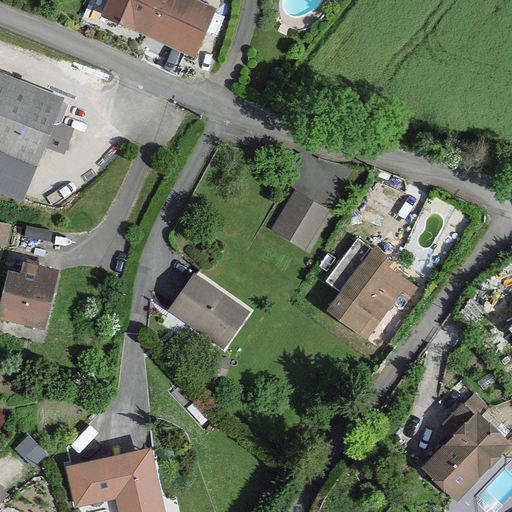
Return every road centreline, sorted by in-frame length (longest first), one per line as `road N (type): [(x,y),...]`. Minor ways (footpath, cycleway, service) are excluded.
road 1 (residential): [(0,12),(276,129),(431,168),(511,198)]
road 2 (residential): [(511,218),(295,511)]
